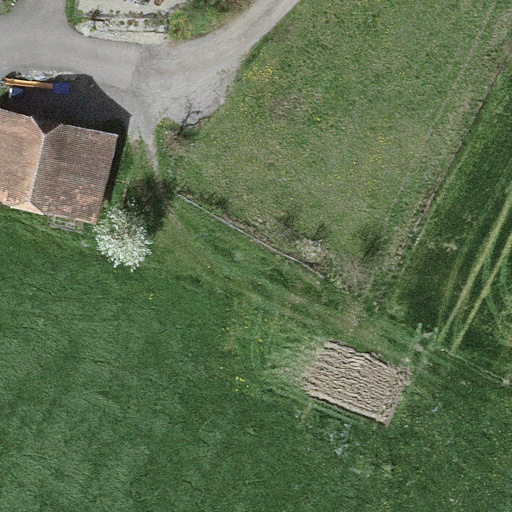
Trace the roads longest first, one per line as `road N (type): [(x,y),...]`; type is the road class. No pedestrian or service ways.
road 1 (track): [(126,63),(142,151),(170,230),(282,294)]
road 2 (track): [(0,38),(149,67),(240,42),(274,0)]
